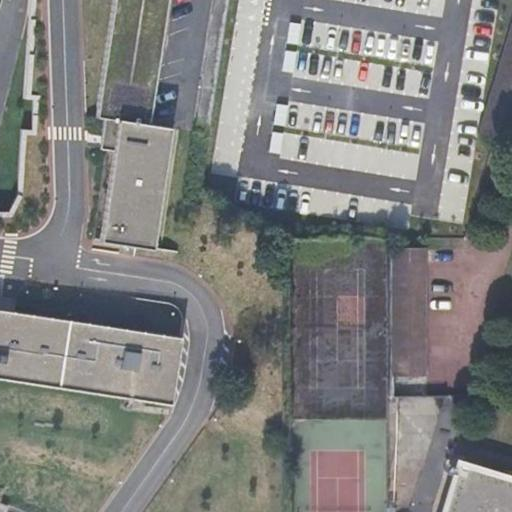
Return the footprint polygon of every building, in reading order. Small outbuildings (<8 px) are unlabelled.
[(98,239),(149,247),(167,126),(146,123),(163,0),(113,0),(95,114),(102,115),(99,132),(106,134),(104,147),(112,148),(98,239)] [(454,203),(480,0),(316,0),(312,35),(268,30),(249,177),(454,203)] [(511,134),(511,32),(482,130),(511,139),(511,134)] [(422,252),(392,253),(393,378),(423,377),(422,252)] [(178,334),(0,306),(0,375),(168,401),(178,334)] [(511,511),(511,478),(456,461),(440,511),(511,511)]
